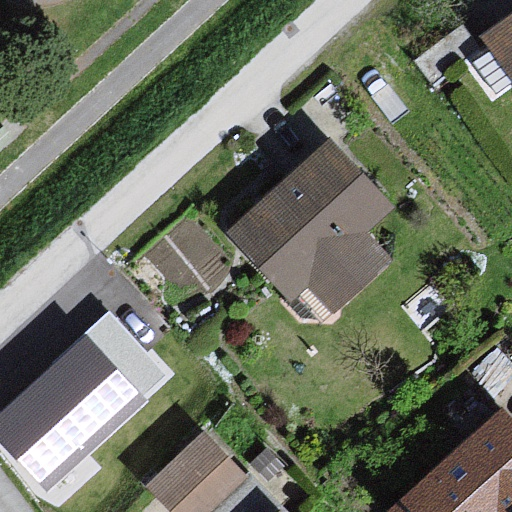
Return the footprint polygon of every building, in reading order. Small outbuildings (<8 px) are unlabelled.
[(511,10),(465,43),(511,108),(511,10)] [(308,142),(204,240),(278,305),(296,290),(319,317),(382,261),(352,238),(382,204),(308,142)] [(82,314),(0,395),(0,414),(57,465),(144,385),(82,314)] [(511,511),(511,441),(482,411),(368,511),(511,511)] [(187,434),(131,490),(156,511),(209,511),(216,506),(235,473),(187,434)]
